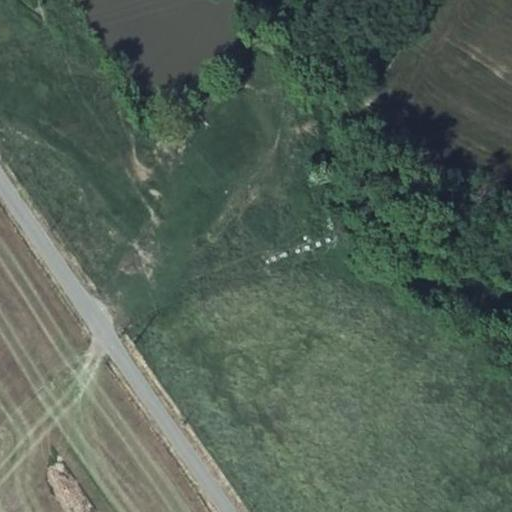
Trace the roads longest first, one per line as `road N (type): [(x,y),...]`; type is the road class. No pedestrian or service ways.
road 1 (unclassified): [(226,511),(0,182)]
road 2 (track): [(270,0),(330,61),(392,143),(511,212)]
